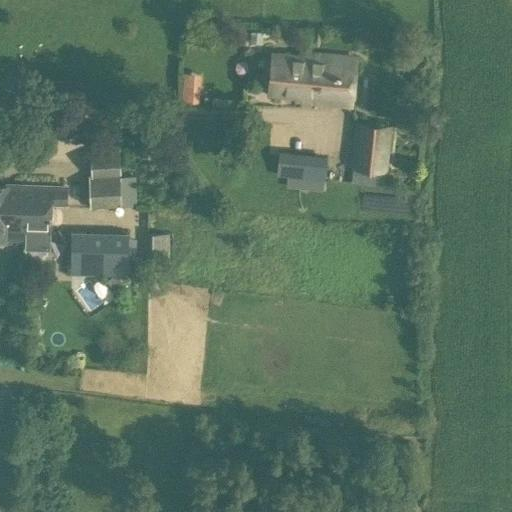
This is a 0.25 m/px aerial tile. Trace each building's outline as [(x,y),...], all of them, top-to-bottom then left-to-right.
[(273,54),(269,92),(297,95),(297,99),(349,105),(354,58),(301,53),(301,55),(273,54)] [(181,86),(180,101),(199,102),(199,87),(181,86)] [(386,171),(391,125),(353,121),(348,167),(352,167),(351,183),(382,187),(383,171),(386,171)] [(286,175),(285,186),(322,190),(326,156),(289,152),(288,160),(280,159),(278,174),(286,175)] [(133,175),(118,172),(118,153),(90,153),(91,174),(88,174),(89,207),(134,206),(133,175)] [(0,238),(50,240),(51,205),(67,205),(67,185),(0,183),(0,238)] [(72,231),(71,274),(127,275),(128,233),(72,231)] [(145,232),(144,260),(168,261),(169,233),(145,232)]
